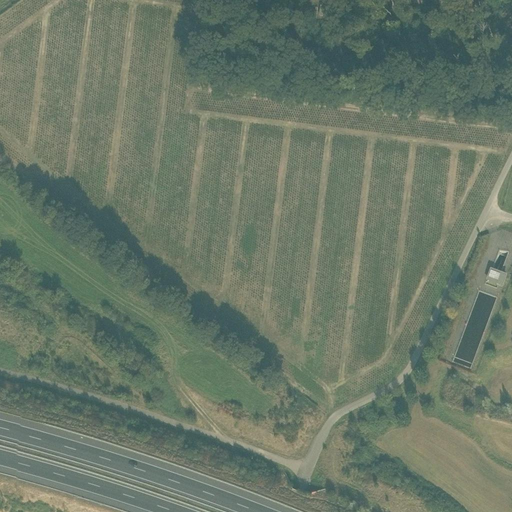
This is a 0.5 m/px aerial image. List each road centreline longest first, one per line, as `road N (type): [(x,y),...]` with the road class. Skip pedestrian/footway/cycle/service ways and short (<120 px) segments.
road 1 (track): [(308,471),(338,413),(406,373),(486,210)]
road 2 (track): [(0,371),(308,471)]
road 3 (motorway): [(242,511),(0,434)]
road 4 (motorway): [(0,464),(156,511)]
